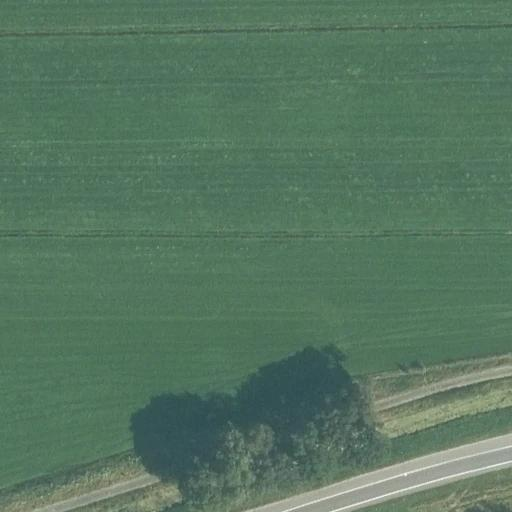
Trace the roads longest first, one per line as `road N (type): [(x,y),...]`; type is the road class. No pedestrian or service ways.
road 1 (unclassified): [(511,370),(51,511)]
road 2 (motorway): [(511,453),(302,511)]
